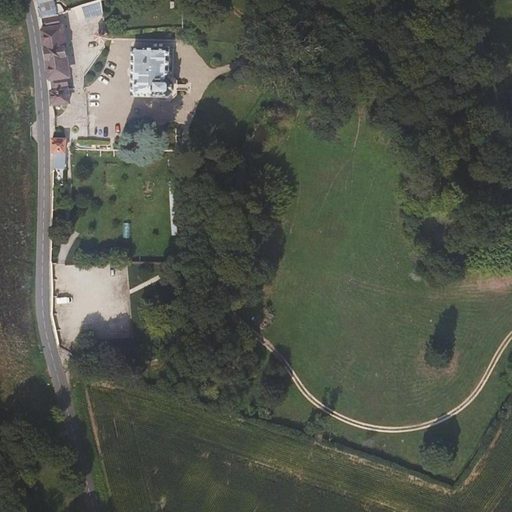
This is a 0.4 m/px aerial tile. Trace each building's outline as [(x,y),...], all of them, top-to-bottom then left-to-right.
[(104,16),(102,3),(99,4),(74,10),(81,26),(99,21),(99,18),(104,16)] [(57,15),(55,4),(38,8),(41,19),(57,15)] [(69,77),(61,29),(59,29),(57,15),(41,19),(51,87),(52,106),(70,104),(69,91),(66,78),(69,77)] [(107,40),(107,38),(107,36),(104,33),(102,33),(101,33),(98,35),(97,38),(98,41),(99,42),(101,43),(104,43),(105,42),(107,40)] [(174,76),(175,50),(134,50),(133,97),(160,97),(160,102),(172,102),(178,96),(178,82),(174,76)] [(66,154),(66,140),(53,140),(54,154),(66,154)]
